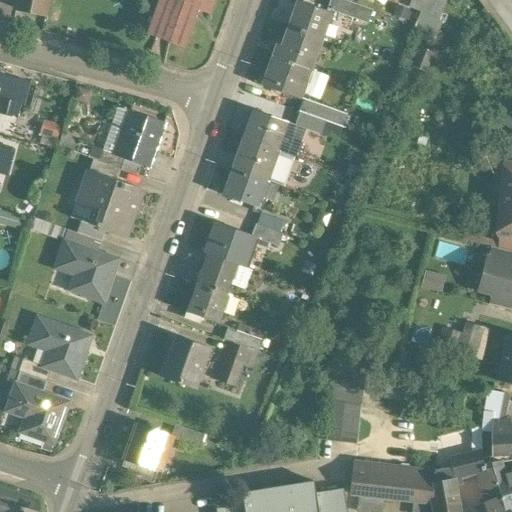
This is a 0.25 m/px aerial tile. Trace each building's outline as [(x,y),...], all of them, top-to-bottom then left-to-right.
[(48,0),(16,0),(15,9),(45,15),(48,0)] [(162,0),(161,5),(166,7),(156,36),(150,34),(150,35),(183,47),(196,10),(209,15),(214,0),(162,0)] [(276,0),(273,18),(289,21),(292,0),(276,0)] [(369,10),(340,0),(329,0),(327,10),(366,23),(369,10)] [(409,0),(406,9),(419,14),(424,0),(409,0)] [(329,13),(299,2),(289,28),(320,39),(329,13)] [(320,39),(289,28),(283,47),(278,45),(274,57),(308,69),(309,69),(320,39)] [(308,69),(274,57),(263,86),(297,98),(308,69)] [(27,83),(0,75),(0,98),(21,105),(27,83)] [(345,113),(303,99),(299,112),(324,121),(340,127),(345,113)] [(284,122),(254,111),(244,140),(274,150),(284,122)] [(129,112),(114,155),(124,158),(149,167),(164,124),(129,112)] [(324,121),(299,112),(294,125),(319,134),(324,121)] [(60,132),(45,127),(42,137),(57,142),(60,132)] [(274,150),(244,140),(234,170),(263,180),(265,181),(276,151),(274,150)] [(0,148),(0,171),(5,172),(11,151),(0,148)] [(114,155),(101,151),(98,162),(119,169),(120,169),(124,158),(114,155)] [(124,158),(120,169),(145,178),(149,167),(124,158)] [(98,162),(93,160),(89,171),(115,180),(119,169),(98,162)] [(511,165),(502,165),(498,207),(508,207),(506,235),(511,235),(511,165)] [(263,180),(234,170),(224,196),(254,206),(263,180)] [(89,171),(88,171),(76,202),(100,211),(95,226),(95,227),(104,230),(125,238),(142,190),(115,180),(89,171)] [(283,221),(260,213),(256,224),(279,232),(283,221)] [(95,226),(81,221),(77,233),(101,241),(104,230),(95,227),(95,226)] [(252,236),(214,222),(203,252),(209,254),(234,263),(243,266),(254,238),(254,237),(252,236)] [(279,232),(256,224),(252,236),(254,237),(254,238),(277,246),(281,233),(279,232)] [(77,233),(68,230),(64,241),(97,253),(101,241),(77,233)] [(97,253),(64,241),(58,259),(78,266),(70,290),(103,301),(117,260),(97,253)] [(511,252),(505,251),(490,247),(487,258),(511,264),(511,252)] [(234,263),(209,254),(198,284),(224,293),(234,263)] [(511,264),(487,258),(479,289),(490,293),(511,298),(511,264)] [(56,268),(53,279),(68,284),(72,274),(56,268)] [(421,288),(442,293),(446,276),(425,271),(421,288)] [(224,293),(198,284),(188,312),(216,322),(217,318),(223,320),(226,312),(227,312),(229,307),(222,305),(226,295),(231,297),(231,296),(224,293)] [(511,303),(511,298),(490,293),(487,304),(510,310),(511,303)] [(222,305),(229,307),(233,297),(231,296),(231,297),(226,295),(222,305)] [(217,318),(216,322),(223,324),(227,312),(226,312),(223,320),(217,318)] [(91,336),(37,317),(31,335),(50,342),(42,365),(41,366),(50,370),(76,379),(76,377),(79,368),(80,368),(80,367),(80,366),(84,353),(85,353),(91,336)] [(478,326),(466,323),(460,346),(458,354),(470,357),(478,326)] [(227,327),(223,339),(232,342),(246,348),(251,335),(227,327)] [(460,333),(442,329),(437,347),(456,351),(460,333)] [(208,348),(176,336),(168,361),(166,360),(160,376),(194,388),(208,348)] [(511,337),(506,337),(499,381),(511,383),(511,337)] [(232,342),(226,358),(241,363),(249,366),(254,350),(246,348),(232,342)] [(241,363),(226,358),(218,381),(233,386),(241,363)] [(42,365),(22,359),(18,371),(20,372),(46,381),(50,370),(41,366),(42,365)] [(46,381),(20,372),(15,383),(43,392),(46,381)] [(335,372),(325,439),(354,443),(364,377),(335,372)] [(43,392),(15,383),(9,401),(28,408),(20,432),(54,444),(69,401),(43,392)] [(505,402),(495,401),(491,421),(501,420),(505,402)] [(501,420),(491,421),(489,435),(509,433),(507,420),(501,420)] [(259,422),(249,446),(260,450),(269,426),(259,422)] [(165,433),(137,423),(124,459),(131,462),(153,469),(165,433)] [(203,433),(175,423),(170,435),(199,445),(203,433)] [(465,453),(478,450),(480,449),(480,434),(480,428),(466,428),(465,453)] [(511,432),(509,433),(489,435),(490,455),(511,453),(511,452),(511,432)] [(465,453),(448,458),(450,468),(452,477),(474,471),(483,469),(480,457),(478,450),(465,453)] [(511,453),(490,455),(490,462),(499,460),(499,461),(511,459),(511,453)] [(490,455),(480,457),(483,469),(490,467),(491,467),(490,462),(490,455)] [(435,469),(352,460),(349,493),(359,494),(357,511),(360,511),(379,511),(381,496),(413,500),(411,511),(425,511),(427,501),(431,502),(435,471),(435,469)] [(499,460),(490,462),(491,467),(490,467),(500,496),(511,491),(511,471),(502,474),(499,461),(499,460)] [(153,469),(131,462),(127,473),(153,482),(157,471),(153,469)] [(483,469),(474,471),(482,503),(485,510),(502,504),(500,496),(490,467),(483,469)] [(457,503),(452,477),(450,468),(435,471),(431,502),(432,511),(458,511),(459,511),(457,503)] [(244,504),(245,511),(346,511),(343,493),(316,497),(313,482),(243,493),(244,504)] [(511,511),(511,491),(500,496),(502,504),(503,511),(511,511)] [(5,511),(9,501),(0,497),(0,511),(2,511),(5,511)] [(40,511),(41,511),(9,501),(5,511),(40,511)] [(482,503),(459,511),(458,511),(480,511),(485,510),(482,503)]
